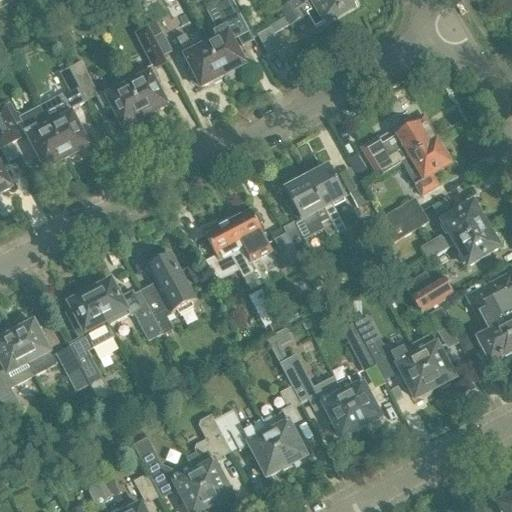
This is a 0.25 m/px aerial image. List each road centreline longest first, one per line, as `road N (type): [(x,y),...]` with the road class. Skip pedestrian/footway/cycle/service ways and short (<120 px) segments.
road 1 (residential): [(0,267),(451,28)]
road 2 (residential): [(350,511),(511,423)]
